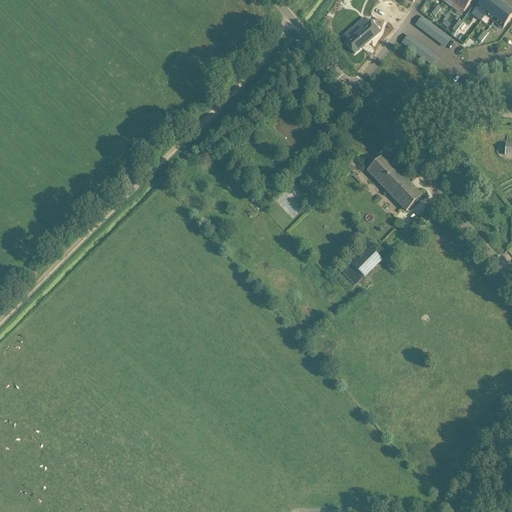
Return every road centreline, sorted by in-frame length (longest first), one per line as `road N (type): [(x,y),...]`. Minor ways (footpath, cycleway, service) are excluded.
road 1 (unclassified): [(511,279),(391,138)]
road 2 (unclassified): [(391,138),(439,113),(511,114)]
